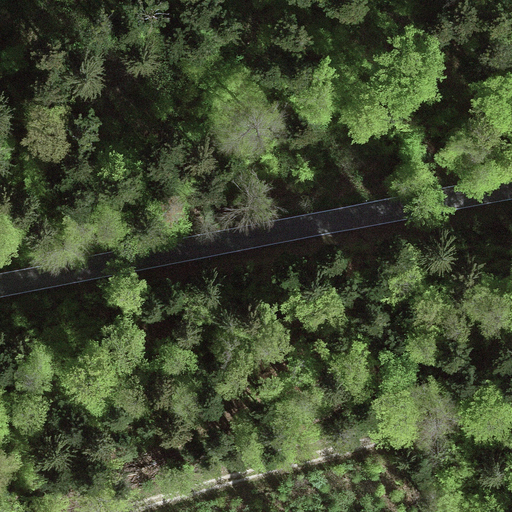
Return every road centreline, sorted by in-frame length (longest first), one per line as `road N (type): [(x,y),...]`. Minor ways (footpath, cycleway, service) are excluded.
road 1 (tertiary): [(511,187),(0,286)]
road 2 (track): [(129,511),(511,404)]
